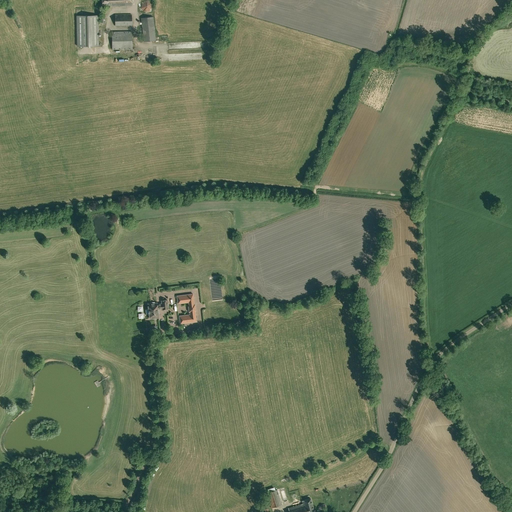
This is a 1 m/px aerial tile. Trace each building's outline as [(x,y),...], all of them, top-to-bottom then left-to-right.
[(150,3),(140,4),(141,14),(147,13),(147,11),(151,11),(150,3)] [(115,26),(132,26),(132,14),(115,14),(115,26)] [(77,46),(99,45),(98,15),(77,15),(77,46)] [(144,41),(156,40),(153,16),(141,18),(144,41)] [(128,49),(132,49),(132,48),(132,31),(112,32),(112,49),(128,49)] [(177,296),(178,303),(189,302),(189,305),(188,305),(189,312),(190,312),(190,315),(179,316),(180,323),(196,321),(195,311),(196,311),(195,304),(194,304),(193,294),(177,296)] [(149,314),(150,319),(159,318),(158,309),(162,308),(162,309),(169,308),(168,300),(161,301),(162,304),(157,304),(157,303),(155,303),(154,302),(150,302),(150,304),(148,304),(149,309),(148,309),(149,309),(150,309),(150,313),(149,313),(149,314)] [(271,508),(282,505),(277,489),(267,493),(271,508)] [(314,511),(310,498),(302,500),(303,503),(288,508),(289,511),(314,511)]
